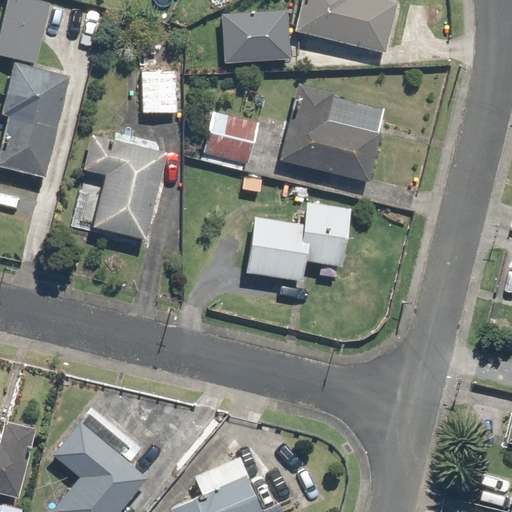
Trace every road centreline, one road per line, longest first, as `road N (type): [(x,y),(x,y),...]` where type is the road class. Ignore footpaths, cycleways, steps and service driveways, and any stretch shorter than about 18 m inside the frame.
road 1 (residential): [(0,308),(410,406)]
road 2 (residential): [(496,0),(488,101),(410,406)]
